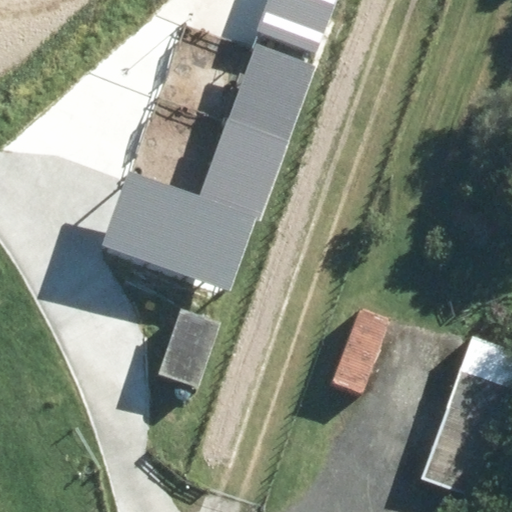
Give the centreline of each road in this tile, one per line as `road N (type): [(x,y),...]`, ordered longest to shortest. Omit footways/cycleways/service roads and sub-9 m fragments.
road 1 (track): [(212,511),(399,0)]
road 2 (track): [(151,511),(141,467),(23,260),(0,238)]
